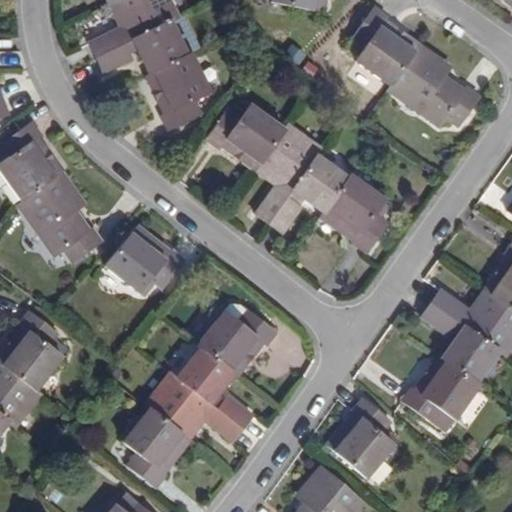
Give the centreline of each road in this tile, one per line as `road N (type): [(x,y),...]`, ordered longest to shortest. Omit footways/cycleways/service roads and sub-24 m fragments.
road 1 (residential): [(351,339),(71,89),(44,0)]
road 2 (residential): [(351,339),(511,113)]
road 3 (residential): [(224,511),(351,339)]
